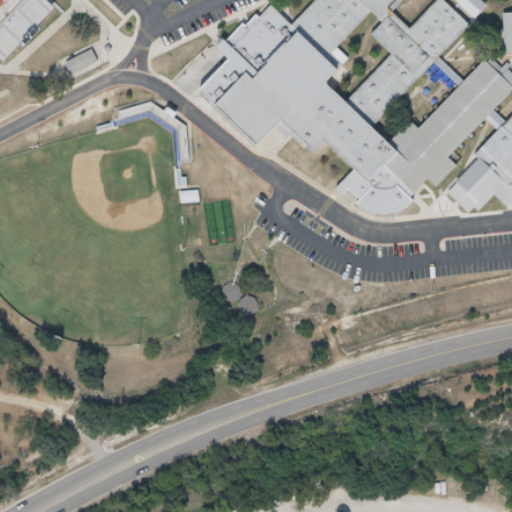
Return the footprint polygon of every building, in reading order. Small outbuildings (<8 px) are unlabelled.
[(57,7),(49,0),(26,0),(0,28),(0,62),(4,66),(57,7)] [(372,129),(468,26),(441,0),(437,0),(407,30),(385,7),(391,0),(313,0),(289,27),(267,7),(257,18),(254,15),(242,28),(239,24),(221,43),(216,40),(208,48),(223,61),(191,91),(205,106),(248,146),(272,121),(305,152),(317,142),(349,173),(331,191),(338,198),(345,193),(354,200),(351,204),(358,210),(366,214),(372,216),(378,217),(386,216),(396,215),(402,212),(408,209),(414,203),(410,198),(426,183),(435,190),(457,166),(448,158),(511,92),(511,74),(507,70),(508,67),(504,64),(500,68),(490,60),(485,63),(482,61),(416,129),(408,122),(385,145),(372,129)] [(481,0),(450,0),(472,20),(486,4),(481,0)] [(511,13),(502,14),(503,53),(511,52),(511,13)] [(100,64),(93,51),(66,63),(72,77),(100,64)] [(511,112),(470,155),(476,160),(450,185),(476,211),(499,188),(511,201),(511,112)] [(189,163),(188,124),(175,124),(176,163),(189,163)] [(181,204),(200,204),(200,192),(181,192),(181,204)]
